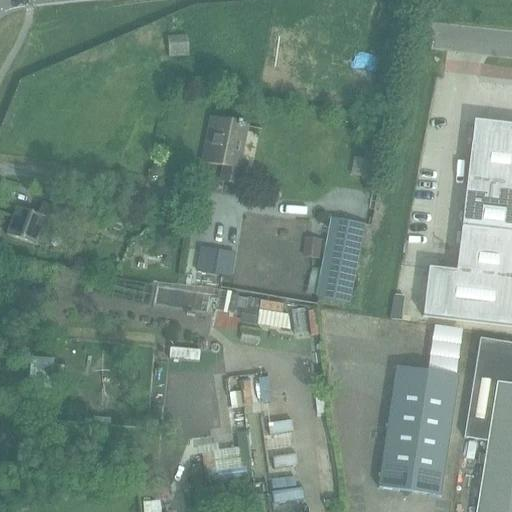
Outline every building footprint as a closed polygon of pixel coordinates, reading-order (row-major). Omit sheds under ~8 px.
[(182,29),(182,48),(200,48),(200,29),(182,29)] [(228,183),(242,186),(247,164),(240,162),(247,128),(214,121),(209,150),(206,149),(202,164),(231,169),(228,183)] [(428,270),(423,318),(511,328),(511,127),(474,123),(473,130),(471,147),(463,214),(462,226),(461,234),(459,246),(456,273),(428,270)] [(37,217),(35,216),(16,209),(7,237),(37,248),(45,224),(69,233),(74,219),(88,224),(89,222),(102,227),(108,209),(80,199),(74,216),(42,204),(37,217)] [(316,299),(350,305),(365,225),(332,218),(316,299)] [(306,256),(319,258),(321,240),(309,238),(306,256)] [(202,250),(198,273),(230,278),(234,255),(202,250)] [(305,320),(306,300),(275,298),(274,318),(305,320)] [(337,326),(337,303),(325,303),(325,326),(337,326)] [(258,334),(273,336),(275,324),(259,323),(258,334)] [(487,444),(477,504),(476,511),(511,511),(511,346),(480,341),(464,440),(487,444)] [(378,490),(411,495),(439,499),(457,378),(397,369),(378,490)] [(267,381),(258,382),(261,404),(270,403),(267,381)] [(248,383),(239,384),(242,407),(251,405),(248,383)] [(292,422),(269,425),(271,434),(293,431),(292,422)] [(218,446),(197,448),(198,457),(202,456),(203,474),(212,473),(213,482),(246,478),(246,475),(252,474),(247,434),(237,435),(241,469),(216,472),(214,455),(219,454),(218,446)] [(296,457),(274,460),(275,469),(297,466),(296,457)] [(340,486),(352,485),(349,460),(338,461),(340,486)] [(301,501),(279,504),(280,511),(307,511),(308,509),(304,510),(301,501)]
